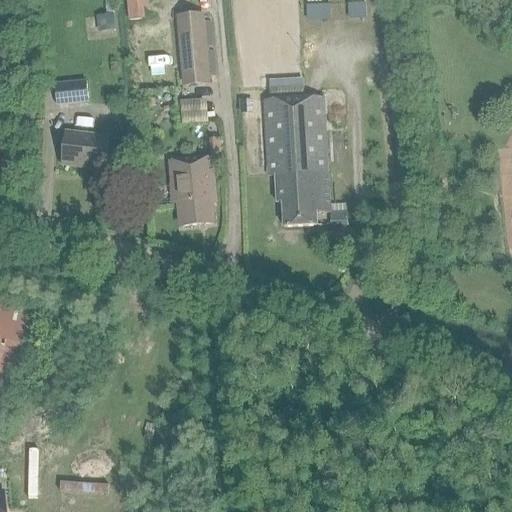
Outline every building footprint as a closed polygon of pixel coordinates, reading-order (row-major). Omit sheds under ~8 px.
[(131,0),(132,18),(150,17),(148,0),(131,0)] [(335,3),(311,4),(312,18),(335,17),(335,3)] [(115,31),(113,15),(96,17),(98,33),(115,31)] [(200,15),(174,17),(182,89),(208,87),(200,15)] [(55,106),(86,103),(84,82),(53,86),(55,106)] [(331,139),(326,139),(323,98),(264,101),(268,178),(275,177),(276,204),(282,204),(284,229),(317,227),(316,215),(330,214),(327,157),(332,157),(331,139)] [(252,99),(239,100),(240,114),(253,113),(252,99)] [(104,170),(108,137),(65,131),(60,164),(104,170)] [(214,202),(209,158),(169,162),(173,202),(177,202),(180,227),(211,224),(209,203),(214,202)] [(442,203),(441,172),(430,172),(431,204),(442,203)] [(0,390),(18,395),(41,302),(0,291),(0,390)]
